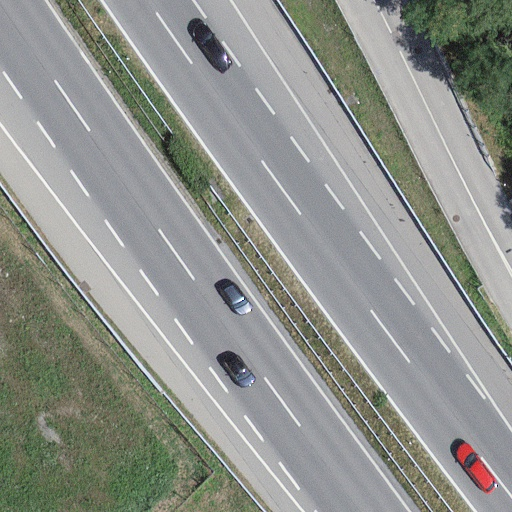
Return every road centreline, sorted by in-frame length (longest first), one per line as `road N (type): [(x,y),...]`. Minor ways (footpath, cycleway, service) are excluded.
road 1 (motorway): [(0,2),(361,511)]
road 2 (motorway): [(511,500),(145,0)]
road 3 (unclassified): [(511,272),(365,0)]
